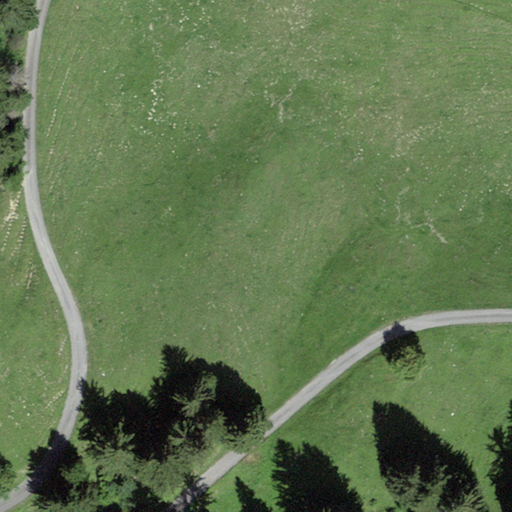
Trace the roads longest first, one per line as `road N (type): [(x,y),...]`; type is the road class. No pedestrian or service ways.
road 1 (track): [(43,0),(29,164),(39,230),(80,354),(70,416),(48,465),(0,506)]
road 2 (track): [(174,511),(335,369),(379,340),(429,321),(511,316)]
